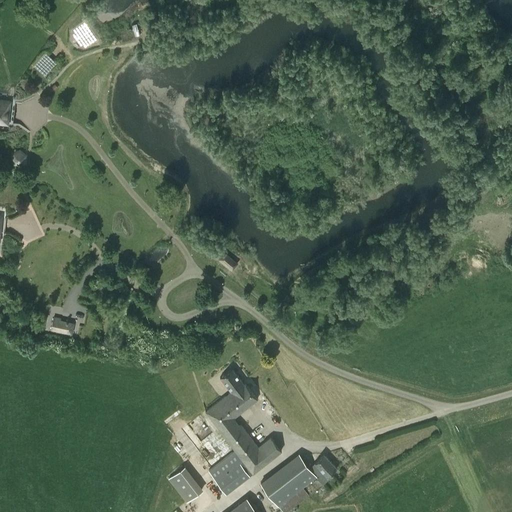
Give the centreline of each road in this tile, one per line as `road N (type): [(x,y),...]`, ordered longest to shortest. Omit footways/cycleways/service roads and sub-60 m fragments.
road 1 (unclassified): [(511,393),(451,410),(372,384),(293,348),(236,299)]
road 2 (unclassified): [(236,299),(198,272),(185,276),(162,293),(165,313),(184,317),(227,302)]
